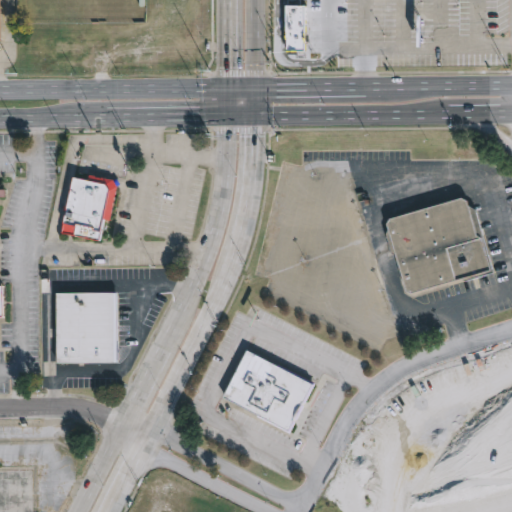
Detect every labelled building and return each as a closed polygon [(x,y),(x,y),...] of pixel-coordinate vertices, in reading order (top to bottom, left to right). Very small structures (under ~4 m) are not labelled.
[(304,51),(306,6),(288,6),(286,50),(304,51)] [(87,174),(111,179),(115,178),(119,184),(115,186),(108,220),(101,219),(97,240),(60,232),(61,223),(60,223),(70,176),(85,180),(87,174)] [(463,277),(410,292),(405,289),(386,224),(389,219),(460,198),(465,200),(468,207),(474,210),(491,270),(463,277)] [(115,362),(55,363),(54,293),(114,293),(115,362)] [(288,429),(287,431),(221,396),(245,350),(311,384),(288,429)]
